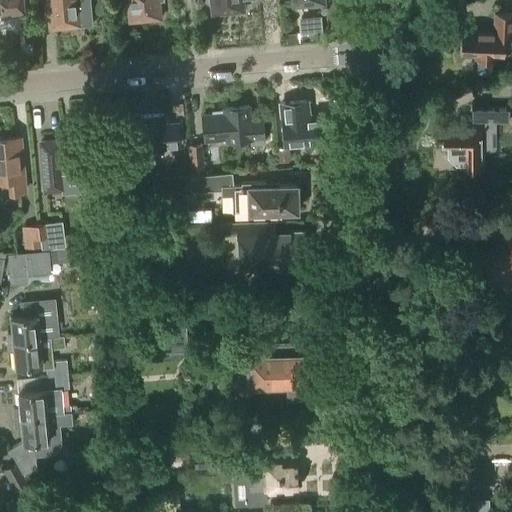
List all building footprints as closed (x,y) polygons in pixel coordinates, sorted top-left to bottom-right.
[(0,0),(0,13),(11,12),(12,14),(23,12),(21,0),(0,0)] [(89,0),(46,0),(49,29),(92,25),(89,0)] [(127,0),(129,21),(160,19),(158,1),(162,1),(162,0),(127,0)] [(211,0),(212,13),(243,10),(241,0),(211,0)] [(462,30),(461,52),(478,53),(477,69),(482,74),(489,74),(492,73),(494,69),(495,54),(506,54),(506,30),(511,29),(511,11),(495,11),(495,31),(462,30)] [(300,43),(299,34),(287,36),(288,44),(300,43)] [(511,85),(491,85),(491,95),(507,95),(511,95),(511,85)] [(306,100),(280,103),(283,135),(309,133),(310,143),(328,141),(325,114),(307,115),(306,100)] [(442,127),(442,146),(446,146),(446,152),(455,161),(461,161),(462,165),(480,165),(480,135),(495,134),(495,103),(471,103),(471,128),(442,127)] [(224,113),(202,114),(204,139),(226,138),(226,140),(252,138),(251,137),(263,136),(262,120),(250,121),(249,106),(224,108),(224,113)] [(163,113),(138,116),(141,148),(166,146),(166,145),(178,144),(176,127),(164,128),(163,113)] [(62,139),(40,141),(44,190),(63,188),(61,174),(82,172),(83,185),(84,202),(99,201),(92,129),(62,132),(62,139)] [(0,179),(8,179),(9,192),(23,191),(18,136),(0,137),(0,179)] [(201,144),(189,145),(191,175),(203,173),(201,144)] [(277,163),(290,162),(289,146),(276,147),(277,163)] [(186,149),(173,150),(176,179),(189,178),(186,149)] [(189,178),(189,193),(220,192),(220,197),(231,197),(231,213),(297,211),(296,207),(301,207),(300,189),(296,189),(296,185),(265,186),(264,183),(240,183),(240,185),(232,186),(232,173),(189,178)] [(108,209),(96,211),(98,227),(110,225),(108,209)] [(47,222),(38,223),(41,249),(54,247),(64,246),(61,219),(47,221),(47,222)] [(261,222),(237,223),(239,267),(252,266),(252,268),(258,268),(258,266),(274,266),(277,271),(290,271),(290,266),(302,265),(301,230),(261,232),(261,222)] [(38,223),(22,225),(25,247),(40,245),(40,249),(41,249),(38,223)] [(511,249),(511,250),(485,259),(495,288),(511,282),(511,238),(509,240),(511,249)] [(98,244),(54,247),(55,261),(89,259),(91,274),(100,273),(98,244)] [(11,252),(13,282),(29,281),(28,272),(52,270),(50,249),(11,252)] [(23,314),(10,316),(12,340),(39,337),(35,301),(21,303),(23,314)] [(255,322),(207,324),(207,331),(220,331),(220,343),(256,342),(255,322)] [(185,326),(133,327),(134,357),(157,351),(186,350),(185,326)] [(63,335),(39,337),(12,340),(15,365),(45,362),(46,375),(67,373),(65,359),(52,361),(50,348),(64,347),(63,335)] [(252,356),(247,356),(248,383),(285,382),(286,396),(286,399),(285,400),(286,400),(288,402),(289,402),(292,403),(293,403),(295,402),(296,402),(298,401),(300,399),(304,399),(304,385),(306,385),(305,354),(303,355),(303,342),(271,343),(271,347),(252,347),(252,356)] [(19,407),(13,407),(14,416),(70,411),(69,404),(61,405),(60,388),(68,387),(67,373),(46,375),(38,376),(39,389),(17,391),(19,407)] [(22,440),(8,448),(23,473),(36,466),(34,454),(49,453),(54,451),(60,438),(59,424),(71,423),(70,411),(14,416),(15,425),(20,425),(22,440)] [(237,452),(204,453),(205,465),(237,464),(237,452)] [(294,459),(245,462),(248,504),(265,504),(264,492),(280,491),(280,489),(296,488),(294,459)] [(15,462),(3,469),(17,493),(29,486),(15,462)]
